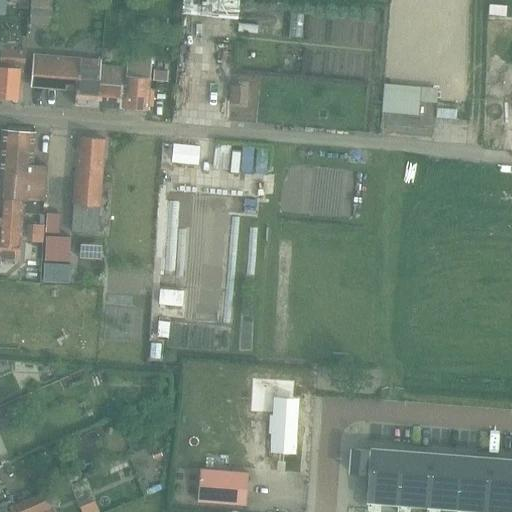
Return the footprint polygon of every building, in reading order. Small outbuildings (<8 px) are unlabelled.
[(30,0),(29,25),(49,26),(50,0),(30,0)] [(216,4),(216,30),(230,30),(230,4),(216,4)] [(303,11),(290,10),(288,35),(301,36),(303,11)] [(0,98),(17,100),(18,78),(23,79),(25,52),(1,49),(0,58),(0,98)] [(75,105),(98,107),(100,65),(101,61),(34,55),(32,86),(58,88),(58,86),(77,88),(75,105)] [(124,109),(148,111),(152,61),(128,59),(127,67),(124,109)] [(127,67),(100,65),(98,107),(124,109),(127,67)] [(154,81),(168,81),(168,72),(155,71),(154,81)] [(381,113),(418,115),(420,87),(383,84),(381,113)] [(243,86),(231,85),(230,100),(241,101),(243,86)] [(460,109),(459,96),(441,97),(441,110),(460,109)] [(1,137),(0,151),(0,197),(22,199),(22,200),(21,210),(23,210),(42,212),(43,201),(46,166),(31,165),(34,137),(34,133),(2,130),(1,137)] [(71,231),(98,233),(104,139),(78,137),(71,231)] [(247,139),(246,159),(271,160),(272,140),(247,139)] [(200,145),(174,142),(172,160),(198,163),(200,145)] [(214,142),(212,166),(229,167),(231,144),(214,142)] [(319,170),(317,185),(327,185),(323,233),(352,236),(357,187),(341,186),(342,172),(319,170)] [(169,178),(162,178),(159,256),(166,256),(169,178)] [(256,200),(257,187),(199,185),(198,197),(256,200)] [(0,204),(0,257),(19,259),(23,210),(21,210),(22,200),(0,199),(0,204)] [(45,233),(58,233),(59,214),(46,213),(45,233)] [(27,223),(26,240),(42,241),(43,223),(27,223)] [(46,235),(44,260),(57,261),(59,236),(46,235)] [(101,244),(81,243),(80,257),(100,258),(101,244)] [(42,280),(66,281),(67,265),(43,264),(42,280)] [(303,288),(300,319),(344,324),(347,293),(303,288)] [(159,289),(158,304),(181,306),(182,291),(159,289)] [(130,295),(108,294),(106,302),(130,303),(130,295)] [(159,317),(157,335),(169,336),(171,318),(159,317)] [(161,342),(150,341),(150,357),(160,357),(161,342)] [(254,381),(250,410),(269,412),(265,447),(284,449),(289,398),(286,397),(287,386),(287,385),(254,381)] [(159,449),(151,452),(153,458),(162,455),(159,449)] [(511,511),(511,469),(382,459),(383,452),(351,449),(349,473),(368,474),(366,502),(511,511)] [(199,469),(197,502),(244,505),(247,473),(199,469)] [(14,503),(17,511),(40,511),(49,509),(42,492),(14,503)] [(93,500),(78,506),(80,511),(94,511),(98,511),(93,500)]
